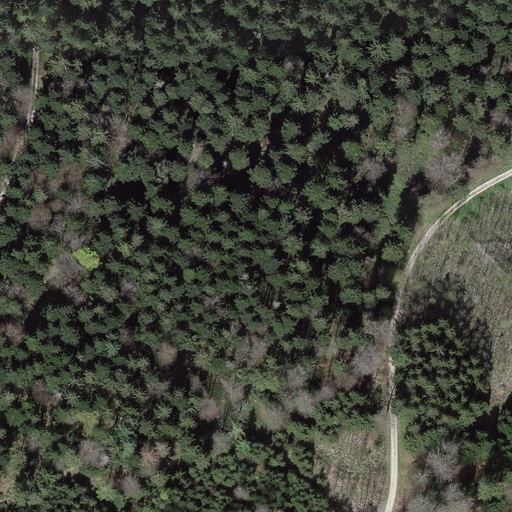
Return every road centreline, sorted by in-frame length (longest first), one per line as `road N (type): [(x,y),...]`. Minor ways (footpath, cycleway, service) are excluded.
road 1 (track): [(511,70),(344,113),(150,217),(38,301),(0,318)]
road 2 (track): [(511,172),(454,207),(403,277),(391,343),(397,460),(388,511)]
road 3 (track): [(0,200),(26,137),(36,0)]
